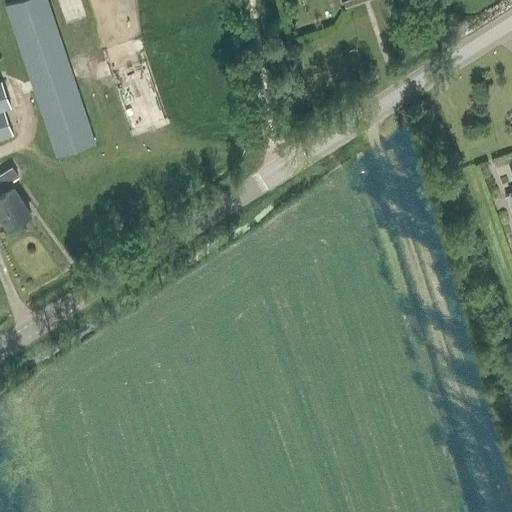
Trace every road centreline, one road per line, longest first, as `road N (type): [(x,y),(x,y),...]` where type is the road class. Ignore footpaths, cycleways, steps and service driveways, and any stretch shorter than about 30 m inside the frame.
road 1 (tertiary): [(0,351),(511,25)]
road 2 (track): [(493,511),(365,120)]
road 3 (track): [(278,176),(251,0)]
